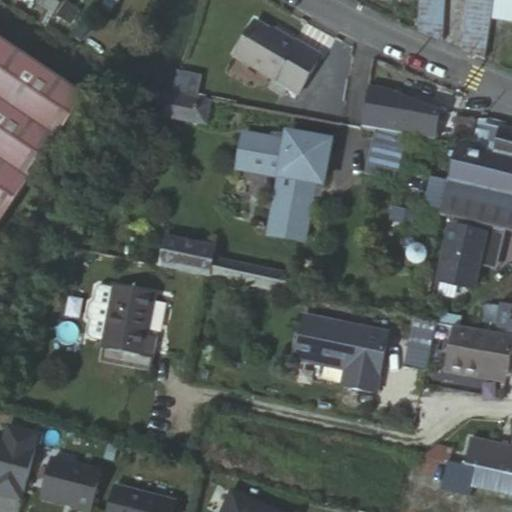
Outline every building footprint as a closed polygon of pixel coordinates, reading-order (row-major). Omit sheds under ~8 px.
[(35,0),(32,5),(35,8),(40,0),(35,0)] [(55,18),(62,7),(51,0),(49,0),(42,11),(55,18)] [(421,0),(421,21),(420,29),(433,35),(445,40),(445,0),(421,0)] [(474,0),(472,11),(496,13),(497,0),(474,0)] [(511,0),(497,0),(496,13),(494,24),(511,26),(511,0)] [(65,9),(62,7),(55,18),(57,20),(65,9)] [(472,11),(470,26),(494,28),(494,24),(496,13),(472,11)] [(468,41),(491,45),(494,28),(470,26),(468,41)] [(283,45),(256,31),(237,66),(303,101),(323,63),(284,42),(283,45)] [(0,38),(0,100),(65,144),(94,101),(0,38)] [(466,56),(488,65),(491,45),(468,41),(466,56)] [(0,160),(38,185),(65,144),(0,100),(0,160)] [(166,101),(155,120),(178,123),(181,103),(166,101)] [(208,127),(212,107),(181,103),(178,123),(208,127)] [(412,140),(432,145),(438,120),(373,107),(368,132),(380,134),(412,140)] [(460,124),(457,142),(474,144),(478,127),(460,124)] [(511,135),(509,134),(510,129),(483,124),(476,155),(511,163),(511,135)] [(412,140),(380,134),(369,179),(401,186),(412,140)] [(289,145),(247,138),(241,172),(284,179),(273,238),(307,244),(317,185),(326,186),(333,144),(290,136),(289,145)] [(511,163),(476,155),(462,152),(454,184),(446,216),(445,222),(458,225),(475,228),(511,237),(511,236),(511,163)] [(0,160),(0,221),(9,228),(38,185),(0,160)] [(454,184),(437,180),(429,212),(446,216),(454,184)] [(0,241),(9,228),(0,221),(0,241)] [(472,237),(475,228),(458,225),(456,233),(472,237)] [(499,266),(502,255),(506,255),(510,237),(475,228),(472,237),(456,233),(444,287),(478,295),(483,272),(490,273),(492,265),(499,266)] [(170,244),(164,274),(213,283),(214,283),(218,265),(220,253),(170,244)] [(431,265),(433,260),(433,259),(433,256),(431,252),(429,250),(427,249),(423,248),(419,249),(416,250),(414,253),(412,257),(412,261),(414,265),(417,268),(421,269),(425,269),(428,268),(430,267),(431,265)] [(218,265),(214,283),(291,298),(294,281),(218,265)] [(148,342),(155,301),(115,292),(114,295),(101,293),(97,296),(94,309),(90,312),(88,324),(91,328),(88,341),(91,345),(104,348),(101,368),(152,379),(158,344),(148,342)] [(511,341),(511,312),(509,311),(503,340),(511,341)] [(311,322),(305,352),(309,352),(388,369),(394,339),(311,322)] [(412,372),(432,377),(443,328),(421,324),(412,372)] [(511,341),(503,340),(481,336),(461,332),(452,375),(494,384),(495,377),(511,380),(511,341)] [(309,352),(305,352),(302,364),(351,375),(362,377),(358,394),(382,398),(388,369),(309,352)] [(362,377),(351,375),(347,392),(358,394),(362,377)] [(511,380),(495,377),(494,384),(511,387),(511,380)] [(511,452),(475,444),(469,470),(477,473),(506,480),(511,481),(511,452)] [(445,450),(434,460),(454,466),(457,455),(445,450)] [(55,451),(43,502),(74,509),(73,511),(91,511),(103,462),(55,451)] [(511,481),(506,480),(477,473),(473,488),(479,489),(478,492),(511,499),(511,481)] [(174,511),(177,503),(117,487),(110,511),(174,511)] [(279,511),(236,492),(227,511),(279,511)]
